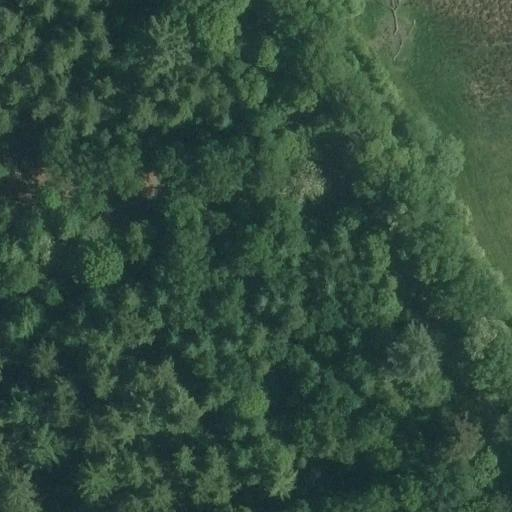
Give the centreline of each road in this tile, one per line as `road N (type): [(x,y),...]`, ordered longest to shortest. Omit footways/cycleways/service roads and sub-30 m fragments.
road 1 (track): [(511,453),(261,0)]
road 2 (track): [(362,193),(0,186)]
